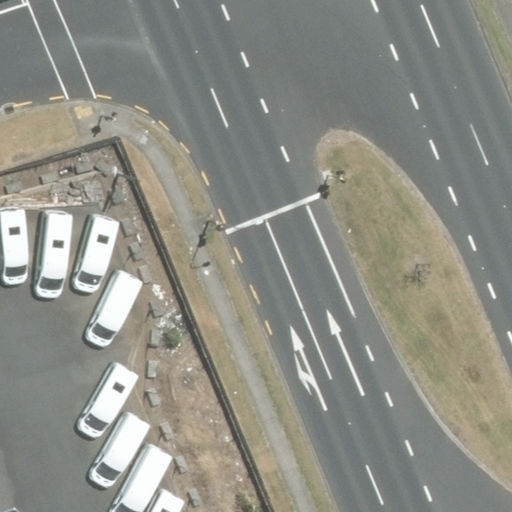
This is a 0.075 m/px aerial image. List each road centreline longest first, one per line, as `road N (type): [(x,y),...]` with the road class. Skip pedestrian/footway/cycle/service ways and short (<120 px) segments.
road 1 (primary): [(329,382),(167,0)]
road 2 (primary): [(427,0),(511,207)]
road 3 (primary): [(477,511),(329,382)]
road 4 (primary): [(381,511),(329,382)]
